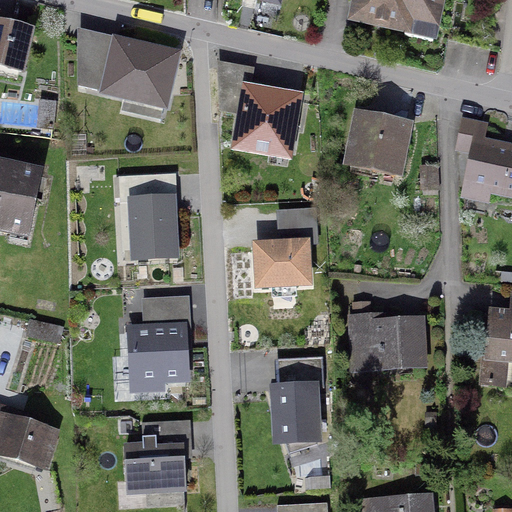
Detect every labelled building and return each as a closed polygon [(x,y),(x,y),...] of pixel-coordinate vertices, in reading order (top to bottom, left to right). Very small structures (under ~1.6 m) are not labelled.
[(441,0),(351,0),(351,2),(358,4),(355,18),(406,30),(404,35),(433,42),(441,0)] [(4,27),(7,15),(0,13),(0,66),(21,71),(30,33),(4,27)] [(105,93),(164,106),(175,58),(116,44),(105,93)] [(244,99),(220,95),(221,111),(242,115),(238,136),(255,139),(253,145),(273,149),(274,142),(290,145),(298,99),(246,90),(244,99)] [(39,128),(52,129),(55,103),(42,102),(39,128)] [(379,173),(395,176),(405,129),(361,119),(350,173),(378,178),(379,173)] [(463,122),(458,149),(473,153),(466,186),(511,195),(511,150),(482,144),(486,127),(463,122)] [(438,166),(421,166),(422,190),(439,190),(438,166)] [(0,231),(28,237),(41,176),(0,167),(0,231)] [(169,175),(118,178),(120,205),(132,204),(135,259),(174,257),(169,175)] [(321,216),(283,216),(283,243),(321,242),(321,216)] [(258,287),(308,284),(306,244),(256,247),(258,287)] [(355,363),(379,361),(380,369),(423,367),(421,322),(384,324),(384,318),(370,319),(369,304),(354,305),(355,320),(352,320),(355,363)] [(493,382),(503,383),(505,360),(511,361),(511,315),(491,314),(483,384),(493,385),(493,382)] [(58,343),(61,329),(32,322),(29,336),(58,343)] [(134,382),(185,379),(183,330),(131,333),(134,382)] [(286,443),(289,454),(317,446),(314,389),(324,389),(322,358),(278,361),(279,391),(274,391),(274,394),(271,397),(275,410),(277,443),(286,443)] [(0,455),(43,469),(54,432),(8,418),(10,411),(0,408),(0,455)] [(128,494),(184,491),(182,449),(163,450),(162,438),(142,439),(143,447),(126,448),(128,494)] [(429,511),(430,511),(423,511),(419,511),(419,498),(366,502),(366,511),(429,511)]
